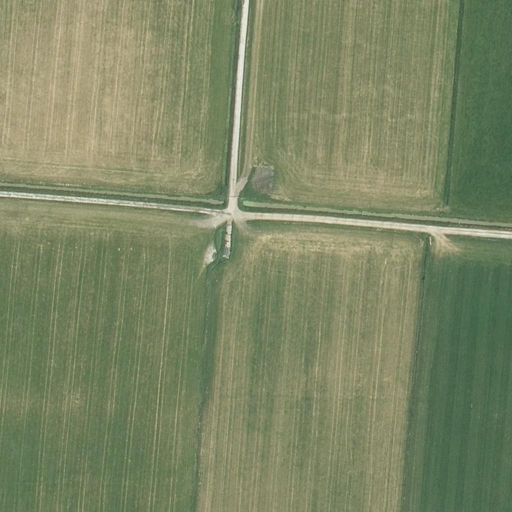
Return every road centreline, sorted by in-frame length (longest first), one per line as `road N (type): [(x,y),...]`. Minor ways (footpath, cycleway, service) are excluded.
road 1 (track): [(0,194),(229,212)]
road 2 (track): [(245,0),(229,212)]
